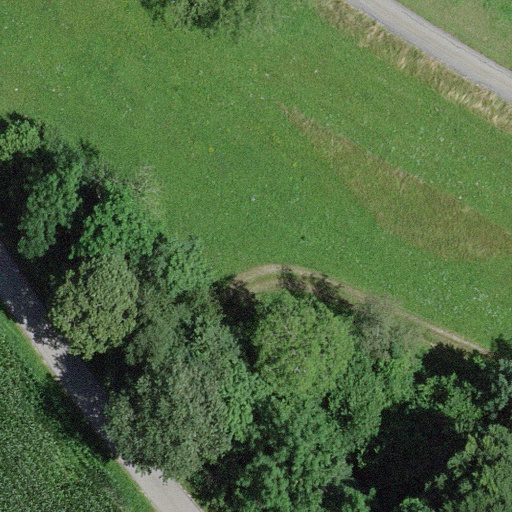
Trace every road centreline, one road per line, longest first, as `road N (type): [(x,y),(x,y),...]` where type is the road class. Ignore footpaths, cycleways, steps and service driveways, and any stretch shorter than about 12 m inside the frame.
road 1 (track): [(222,361),(244,310),(285,288),(511,384)]
road 2 (unclassified): [(185,511),(119,433),(0,248)]
road 3 (track): [(358,0),(511,97)]
